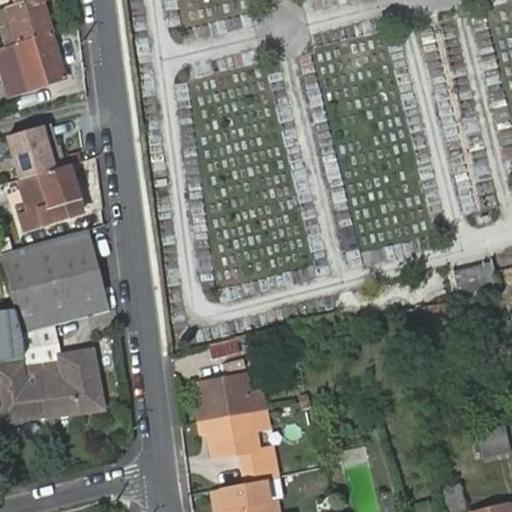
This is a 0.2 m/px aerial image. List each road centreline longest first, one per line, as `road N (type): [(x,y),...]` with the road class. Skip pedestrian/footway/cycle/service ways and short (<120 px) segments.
road 1 (tertiary): [(164,475),(101,0)]
road 2 (residential): [(164,475),(6,511)]
